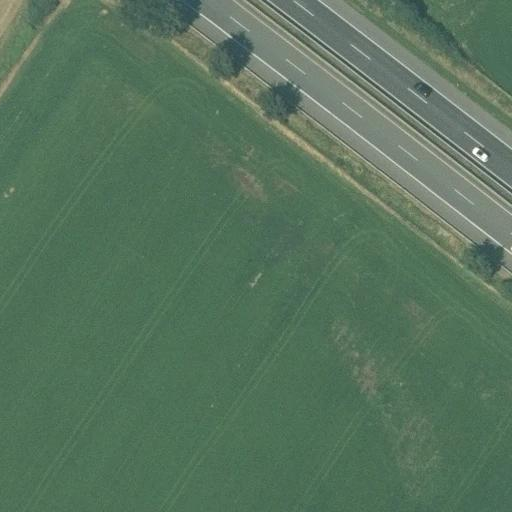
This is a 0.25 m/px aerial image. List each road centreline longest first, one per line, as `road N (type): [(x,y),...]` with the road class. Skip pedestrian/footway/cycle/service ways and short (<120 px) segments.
road 1 (motorway): [(194,0),(511,240)]
road 2 (motorway): [(511,166),(295,0)]
